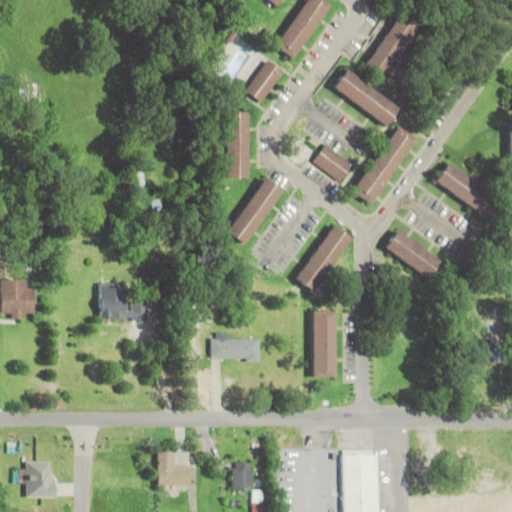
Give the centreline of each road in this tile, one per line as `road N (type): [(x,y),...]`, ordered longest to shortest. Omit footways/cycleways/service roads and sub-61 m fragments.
road 1 (tertiary): [(511,411),(0,417)]
road 2 (residential): [(374,234),(278,166),(278,129),(363,6),(354,0)]
road 3 (residential): [(402,196),(511,43)]
road 4 (residential): [(363,418),(365,245),(374,234)]
